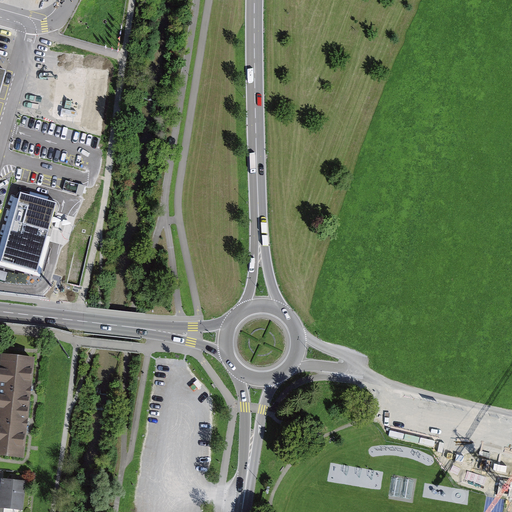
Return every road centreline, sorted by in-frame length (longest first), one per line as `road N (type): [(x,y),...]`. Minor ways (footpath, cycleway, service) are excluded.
road 1 (secondary): [(255,0),(258,225)]
road 2 (track): [(511,416),(354,368)]
road 3 (secondary): [(0,311),(147,329)]
